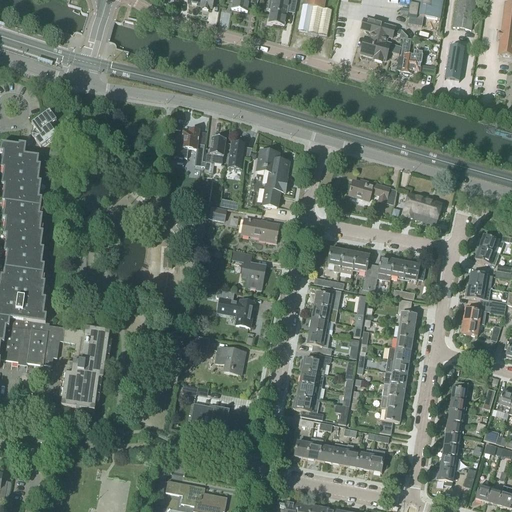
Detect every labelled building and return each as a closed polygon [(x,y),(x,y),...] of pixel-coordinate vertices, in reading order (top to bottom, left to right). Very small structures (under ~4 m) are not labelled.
[(201,0),(199,8),(202,8),(202,11),(208,12),(208,10),(211,10),(213,0),(201,0)] [(229,0),(230,1),(233,2),(231,10),(247,13),(248,4),(249,5),(250,3),(255,4),(254,5),(256,6),(257,0),(229,0)] [(268,26),(284,29),(287,11),(295,12),(297,0),(272,0),(273,2),(270,1),(268,13),(270,13),(268,26)] [(324,10),(325,0),(305,0),(305,7),(303,6),(298,32),(327,37),(332,12),(324,10)] [(371,0),(370,4),(396,8),(397,0),(371,0)] [(411,0),(411,7),(410,7),(408,19),(409,19),(408,26),(422,29),(423,19),(439,21),(443,0),(411,0)] [(457,0),(453,29),(471,32),(476,3),(460,0),(457,0)] [(501,33),(499,33),(498,40),(501,41),(498,57),(511,58),(511,5),(506,5),(503,20),(501,33)] [(373,62),(375,63),(384,27),(364,21),(361,32),(371,35),(370,40),(365,39),(360,56),(374,60),(373,62)] [(384,27),(375,63),(382,65),(383,63),(385,63),(390,46),(385,45),(387,39),(392,40),(394,30),(384,27)] [(403,41),(403,40),(407,41),(407,38),(401,31),(398,31),(397,34),(400,35),(399,39),(403,41)] [(403,40),(403,41),(400,60),(398,60),(396,72),(402,73),(402,74),(403,75),(404,76),(408,77),(409,76),(411,76),(411,73),(419,74),(422,58),(421,58),(421,55),(414,54),(413,58),(408,57),(411,41),(407,41),(403,40)] [(449,50),(444,80),(459,82),(464,52),(450,50),(449,50)] [(32,131),(31,136),(30,136),(40,149),(57,137),(49,127),(56,122),(49,112),(31,125),(35,130),(33,131),(32,131)] [(184,132),(182,144),(176,143),(174,160),(187,161),(188,151),(196,152),(198,134),(197,133),(197,132),(191,131),(191,133),(189,133),(189,135),(184,134),(184,132)] [(217,140),(212,139),(210,157),(211,157),(210,164),(205,163),(204,175),(212,176),(215,157),(223,159),(225,141),(224,141),(224,139),(217,138),(217,140)] [(232,145),(228,171),(241,172),(243,160),(249,161),(252,150),(244,149),(245,146),(244,146),(244,145),(238,144),(238,145),(232,145)] [(0,261),(0,269),(4,271),(2,286),(0,286),(0,363),(0,361),(19,364),(19,363),(27,364),(27,365),(52,369),(53,360),(57,361),(59,344),(76,346),(73,364),(68,363),(67,371),(65,371),(64,377),(66,377),(61,409),(94,413),(99,381),(98,381),(99,374),(104,375),(110,334),(85,331),(85,334),(49,328),(49,326),(45,326),(45,325),(42,325),(45,309),(42,308),(44,292),(41,292),(43,275),(40,275),(43,259),(40,258),(42,242),(39,242),(41,226),(39,225),(41,209),(38,208),(40,192),(37,192),(39,176),(37,175),(39,159),(25,157),(26,147),(19,146),(18,148),(1,146),(1,147),(4,147),(2,163),(5,164),(2,180),(5,180),(3,196),(6,197),(4,213),(7,214),(4,230),(7,230),(5,246),(8,247),(6,262),(0,261)] [(196,153),(195,163),(194,169),(202,169),(203,153),(196,153)] [(263,208),(276,211),(279,195),(285,196),(287,182),(286,182),(288,165),(277,163),(278,156),(260,153),(257,171),(265,172),(262,186),(266,187),(263,208)] [(353,183),(348,198),(369,203),(371,195),(380,198),(378,203),(385,205),(386,200),(389,191),(361,182),(360,185),(353,183)] [(403,218),(412,221),(413,220),(435,227),(441,207),(434,205),(435,202),(421,198),(421,201),(409,197),(404,212),(405,213),(403,218)] [(220,209),(237,212),(238,205),(222,202),(220,209)] [(209,221),(224,224),(226,212),(211,210),(209,221)] [(391,220),(396,222),(399,213),(394,211),(391,220)] [(244,222),(241,236),(266,241),(265,243),(275,245),(276,243),(277,243),(277,241),(276,241),(278,228),(244,222)] [(176,227),(185,240),(192,235),(183,223),(176,227)] [(479,249),(499,257),(500,257),(504,245),(503,245),(503,244),(501,244),(499,243),(483,238),(479,249)] [(499,257),(479,249),(479,250),(477,255),(475,254),(473,260),(475,261),(495,269),(499,257)] [(163,269),(173,270),(174,251),(164,250),(163,269)] [(333,274),(339,275),(343,253),(330,251),(327,266),(335,268),(333,274)] [(339,275),(351,277),(355,256),(343,253),(339,275)] [(244,266),(243,272),(241,280),(247,281),(245,290),(261,293),(265,269),(249,266),(251,258),(234,255),(232,263),(244,266)] [(362,292),(369,293),(373,267),(367,266),(369,258),(355,256),(351,277),(352,277),(353,271),(366,274),(362,292)] [(373,267),(369,293),(374,294),(377,281),(389,283),(390,278),(391,272),(393,263),(381,260),(379,268),(373,267)] [(406,265),(393,263),(391,272),(390,278),(403,281),(405,272),(406,265)] [(419,268),(406,265),(405,272),(403,281),(403,283),(409,284),(409,282),(416,283),(417,281),(422,283),(425,271),(419,269),(419,268)] [(497,268),(496,274),(511,276),(511,269),(511,270),(497,268)] [(511,276),(496,274),(495,279),(511,282),(511,276)] [(469,287),(468,287),(485,290),(490,291),(492,279),(470,275),(471,275),(470,281),(468,280),(467,286),(469,287)] [(322,288),(336,291),(337,285),(323,282),(322,288)] [(485,290),(468,287),(468,288),(469,288),(467,300),(466,300),(483,303),(485,290)] [(316,295),(314,309),(328,311),(330,298),(335,299),(336,293),(322,290),(321,296),(316,295)] [(216,300),(217,294),(217,292),(208,291),(207,299),(216,300)] [(233,303),(234,295),(217,292),(217,294),(216,300),(220,301),(217,315),(237,319),(235,328),(250,330),(249,330),(253,306),(254,306),(240,303),(240,304),(233,303)] [(401,293),(400,299),(413,302),(414,296),(401,293)] [(399,302),(398,309),(397,315),(401,316),(399,328),(414,330),(416,318),(409,317),(411,304),(399,302)] [(491,304),(490,310),(504,312),(505,306),(491,304)] [(314,309),(312,321),(325,324),(328,311),(314,309)] [(504,312),(490,310),(489,315),(504,318),(504,312)] [(462,324),(463,324),(479,327),(483,327),(483,326),(485,314),(464,311),(464,312),(465,312),(464,317),(462,316),(461,323),(463,323),(462,324)] [(312,321),(309,334),(323,336),(325,324),(312,321)] [(479,327),(463,324),(461,335),(460,336),(477,339),(479,327)] [(399,328),(397,340),(412,342),(414,330),(399,328)] [(490,342),(496,344),(500,330),(494,329),(490,342)] [(323,336),(309,334),(307,347),(313,348),(311,354),(325,356),(327,350),(321,349),(323,336)] [(193,355),(206,357),(209,341),(195,339),(193,355)] [(397,340),(395,352),(410,354),(412,342),(397,340)] [(244,361),(245,355),(221,350),(221,351),(218,350),(215,365),(225,367),(223,375),(241,378),(243,366),(242,365),(243,361),(244,361)] [(387,362),(409,365),(411,366),(412,359),(410,359),(410,354),(395,352),(389,351),(387,362)] [(303,368),(302,374),(323,378),(325,365),(328,366),(330,365),(330,360),(311,356),(310,362),(304,361),(304,362),(303,362),(301,362),(301,367),(301,368),(303,368)] [(387,362),(386,374),(407,378),(407,377),(409,378),(410,371),(408,371),(409,365),(387,362)] [(302,374),(299,386),(321,390),(323,378),(302,374)] [(391,381),(390,387),(405,390),(407,378),(386,374),(385,380),(391,381)] [(299,386),(297,399),(318,403),(321,390),(299,386)] [(384,386),(382,398),(403,401),(405,390),(390,387),(384,386)] [(182,395),(195,398),(197,390),(183,388),(182,395)] [(452,390),(451,401),(465,403),(467,392),(452,390)] [(488,391),(483,407),(491,409),(495,393),(488,391)] [(497,413),(509,417),(511,404),(511,396),(502,393),(497,413)] [(380,410),(386,411),(401,414),(403,401),(382,398),(380,410)] [(318,403),(297,399),(296,405),(294,405),(293,405),(292,410),(293,411),(295,411),(294,412),(301,413),(300,419),(322,423),(323,417),(316,416),(319,403),(318,403)] [(451,401),(449,413),(463,416),(465,403),(451,401)] [(190,425),(211,429),(211,430),(225,433),(226,432),(225,432),(228,412),(229,413),(229,412),(214,409),(214,410),(193,406),(190,425)] [(381,422),(379,435),(390,437),(392,425),(399,426),(401,414),(386,411),(384,423),(381,422)] [(449,413),(447,425),(461,427),(463,416),(449,413)] [(313,424),(299,421),(298,427),(312,430),(313,424)] [(447,425),(445,437),(459,439),(460,431),(463,432),(464,428),(461,427),(447,425)] [(484,442),(500,447),(502,440),(497,438),(498,436),(487,432),(484,442)] [(375,437),(374,443),(388,446),(389,440),(375,437)] [(445,437),(443,448),(458,450),(459,439),(445,437)] [(307,461),(319,464),(322,449),(323,440),(318,440),(318,442),(310,440),(309,446),(310,446),(307,461)] [(294,459),(307,461),(310,446),(309,446),(297,444),(294,459)] [(331,466),(343,468),(347,447),(341,446),(341,447),(335,446),(334,451),(331,466)] [(484,455),(494,458),(496,449),(486,446),(484,455)] [(343,468),(356,470),(359,456),(352,454),(353,448),(347,447),(343,468)] [(443,448),(441,459),(456,462),(458,450),(443,448)] [(319,464),(331,466),(334,451),(328,450),(322,449),(319,464)] [(356,470),(368,473),(371,458),(372,452),(366,451),(365,456),(359,456),(356,470)] [(371,458),(368,473),(381,475),(385,454),(372,452),(371,458)] [(441,459),(440,471),(454,473),(456,462),(441,459)] [(454,473),(440,471),(439,476),(437,476),(436,482),(438,482),(438,483),(444,484),(443,487),(451,489),(452,485),(454,473)] [(475,477),(467,475),(463,489),(470,491),(475,477)] [(224,511),(225,511),(227,500),(211,497),(211,498),(203,497),(205,491),(189,487),(181,486),(169,484),(168,483),(167,486),(165,495),(182,498),(181,506),(200,510),(200,511),(224,511)] [(475,501),(487,505),(491,491),(479,487),(475,501)] [(498,508),(509,511),(511,501),(511,490),(503,488),(501,494),(502,494),(498,508)] [(487,505),(498,508),(502,494),(501,494),(491,491),(487,505)]
